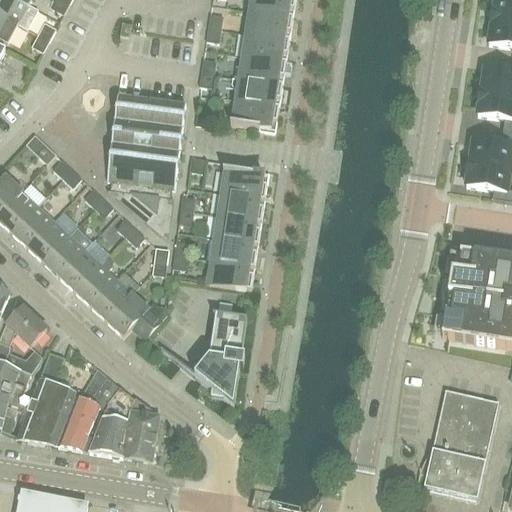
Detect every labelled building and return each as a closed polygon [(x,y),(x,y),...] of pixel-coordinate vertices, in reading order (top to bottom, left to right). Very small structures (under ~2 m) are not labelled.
[(37,16),(27,11),(29,8),(13,0),(0,0),(0,17),(28,32),(37,16)] [(64,18),(70,6),(59,0),(58,0),(53,12),(64,18)] [(294,12),(296,0),(253,0),(251,14),(293,21),(293,20),(288,19),(290,12),(294,12)] [(493,15),(491,25),(511,28),(511,4),(496,2),(494,15),(493,15)] [(291,35),(293,21),(251,14),(247,37),(290,43),(290,42),(285,42),(286,34),(291,35)] [(241,29),(241,16),(224,15),(224,28),(241,29)] [(28,32),(0,17),(0,42),(8,47),(17,30),(27,36),(28,32)] [(210,18),(208,31),(221,33),(223,20),(210,18)] [(123,25),(120,38),(129,40),(131,27),(123,25)] [(511,28),(491,25),(491,26),(492,27),(488,49),(511,52),(511,28)] [(45,26),(39,38),(50,44),(56,32),(45,26)] [(219,46),(221,33),(208,31),(206,44),(219,46)] [(287,57),(290,43),(247,37),(244,59),(286,66),(286,65),(281,64),(283,57),(287,57)] [(44,56),(50,44),(39,38),(32,50),(44,56)] [(284,80),(286,66),(244,59),(240,82),(283,88),(283,87),(278,87),(279,79),(284,80)] [(203,63),(201,76),(214,78),(216,65),(203,63)] [(511,70),(511,77),(485,73),(481,96),(480,95),(480,96),(511,101),(511,70)] [(212,91),(214,78),(201,76),(199,89),(212,91)] [(280,102),(283,88),(240,82),(237,104),(279,111),(279,110),(275,109),(276,102),(280,102)] [(511,101),(480,96),(478,107),(479,107),(477,120),(504,124),(502,136),(511,137),(511,101)] [(107,184),(112,184),(111,194),(108,194),(168,245),(174,202),(171,202),(172,192),(175,193),(186,109),(118,100),(107,184)] [(275,136),(279,111),(237,104),(234,126),(230,125),(230,127),(264,132),(264,135),(275,136)] [(198,115),(196,129),(209,131),(211,117),(198,115)] [(511,137),(502,136),(500,149),(473,144),(470,167),(469,166),(469,167),(511,173),(511,137)] [(57,158),(46,148),(35,138),(26,148),(47,168),(57,158)] [(192,161),(190,174),(203,176),(205,163),(192,161)] [(64,182),(72,172),(63,163),(54,173),(64,182)] [(511,175),(511,173),(469,167),(467,178),(468,178),(466,191),(493,195),(491,203),(511,206),(511,194),(507,193),(510,175),(511,175)] [(82,181),(72,172),(64,182),(73,191),(82,181)] [(226,174),(223,196),(265,202),(269,177),(258,175),(257,177),(223,172),(223,174),(226,174)] [(0,218),(23,194),(6,179),(0,185),(0,218)] [(95,211),(104,202),(94,193),(85,202),(95,211)] [(0,224),(13,237),(38,209),(23,194),(0,218),(0,224)] [(265,203),(265,202),(223,196),(219,219),(262,225),(264,211),(259,210),(260,203),(265,203)] [(182,200),(180,213),(193,215),(195,201),(182,200)] [(113,211),(104,202),(95,211),(105,220),(113,211)] [(28,251),(54,224),(38,209),(13,237),(28,251)] [(192,228),(193,215),(180,213),(179,226),(192,228)] [(262,226),(262,225),(219,219),(216,241),(258,248),(260,233),(256,233),(257,225),(262,226)] [(126,241),(135,231),(126,222),(117,232),(126,241)] [(44,266),(70,238),(54,224),(28,251),(44,266)] [(145,240),(135,231),(126,241),(136,250),(145,240)] [(60,281),(85,253),(70,238),(44,266),(60,281)] [(258,248),(216,241),(213,264),(255,270),(257,256),(252,255),(253,248),(258,248)] [(176,245),(175,258),(187,260),(189,246),(176,245)] [(156,251),(155,264),(167,266),(169,253),(156,251)] [(76,295),(101,268),(85,253),(60,281),(76,295)] [(511,264),(461,257),(458,278),(453,277),(449,300),(455,301),(448,342),(511,352),(511,264)] [(186,273),(187,260),(175,258),(173,271),(186,273)] [(91,310),(117,283),(109,275),(113,271),(112,264),(109,261),(102,268),(101,268),(76,295),(91,310)] [(166,279),(167,266),(155,264),(153,277),(166,279)] [(255,271),(255,270),(213,264),(209,287),(251,293),(253,278),(249,278),(250,270),(255,271)] [(107,325),(140,290),(124,276),(117,283),(91,310),(107,325)] [(0,288),(0,322),(10,298),(0,288)] [(123,340),(130,333),(142,344),(167,318),(167,310),(158,309),(154,306),(148,312),(133,298),(140,290),(107,325),(123,340)] [(7,328),(0,343),(0,364),(7,367),(13,352),(11,351),(16,337),(31,351),(47,333),(24,311),(7,328)] [(209,361),(195,380),(210,392),(208,398),(223,402),(223,403),(224,403),(234,411),(247,322),(216,317),(215,319),(216,319),(209,361)] [(41,385),(35,400),(25,396),(32,378),(20,373),(9,400),(5,419),(15,423),(16,420),(26,424),(18,444),(54,449),(77,398),(56,390),(66,363),(53,358),(50,362),(43,380),(44,381),(42,385),(41,385)] [(20,373),(7,367),(0,364),(0,440),(5,419),(9,400),(20,373)] [(108,409),(120,392),(109,382),(91,406),(79,402),(58,451),(82,455),(82,454),(90,455),(104,417),(108,409)] [(131,409),(134,403),(120,392),(108,409),(104,417),(90,455),(123,461),(131,409)] [(447,395),(431,463),(428,462),(422,476),(428,478),(425,492),(477,504),(499,407),(447,395)] [(160,419),(147,417),(150,411),(150,412),(136,402),(135,404),(134,403),(131,409),(123,461),(153,466),(160,419)] [(89,511),(90,505),(22,491),(17,511),(89,511)]
